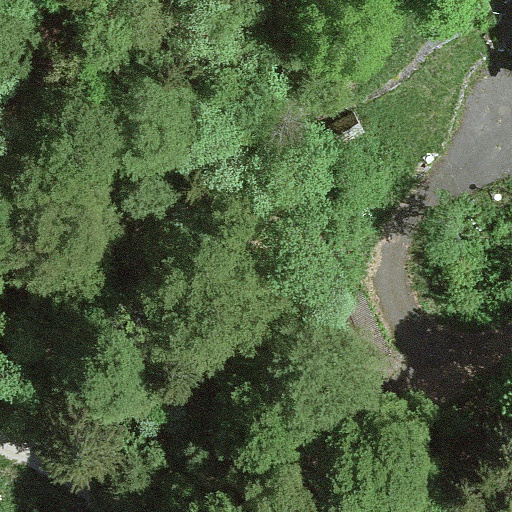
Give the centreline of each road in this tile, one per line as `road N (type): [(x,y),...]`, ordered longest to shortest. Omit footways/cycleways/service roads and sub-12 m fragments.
road 1 (track): [(491,77),(418,218),(407,304),(438,353),(511,329)]
road 2 (track): [(110,511),(41,453),(0,443)]
